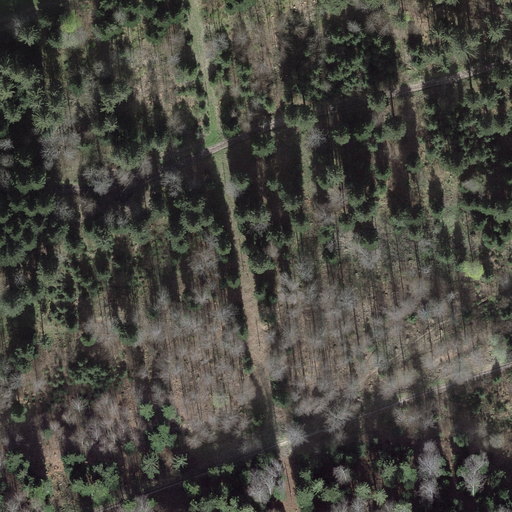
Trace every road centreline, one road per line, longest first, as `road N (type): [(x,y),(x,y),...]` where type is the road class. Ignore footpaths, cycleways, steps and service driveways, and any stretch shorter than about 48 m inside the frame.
road 1 (track): [(511,60),(267,125),(123,188),(0,186)]
road 2 (track): [(511,363),(98,511)]
